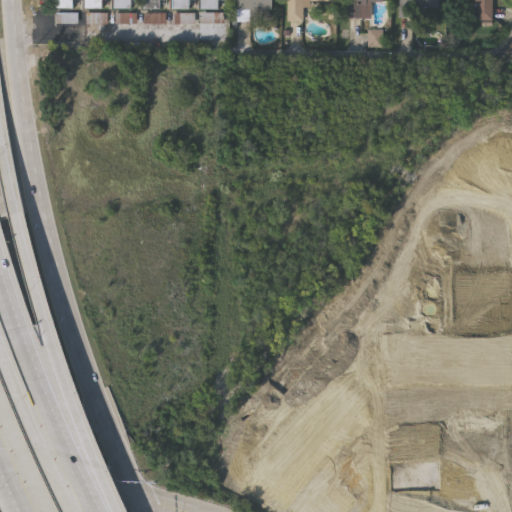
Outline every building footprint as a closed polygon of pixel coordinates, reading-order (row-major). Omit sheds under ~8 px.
[(70,0),(70,12),(78,12),(78,26),(53,26),(52,0),(70,0)] [(105,0),(105,8),(83,8),(83,0),(105,0)] [(111,8),(111,0),(136,0),(136,8),(111,8)] [(141,8),(141,0),(163,0),(163,8),(141,8)] [(170,0),(193,0),(193,8),(170,8),(170,0)] [(225,0),(225,8),(199,8),(199,0),(225,0)] [(238,21),(237,0),(271,0),(271,11),(250,11),(250,20),(238,21)] [(288,0),(329,0),(329,8),(303,7),(303,21),(288,21),(288,0)] [(346,18),(346,0),(382,0),(382,2),(371,2),(371,18),(346,18)] [(438,0),(438,12),(401,12),(401,0),(438,0)] [(462,0),(491,0),(491,20),(475,20),(475,1),(462,1),(462,0)] [(86,13),(106,13),(106,22),(86,22),(86,13)]
